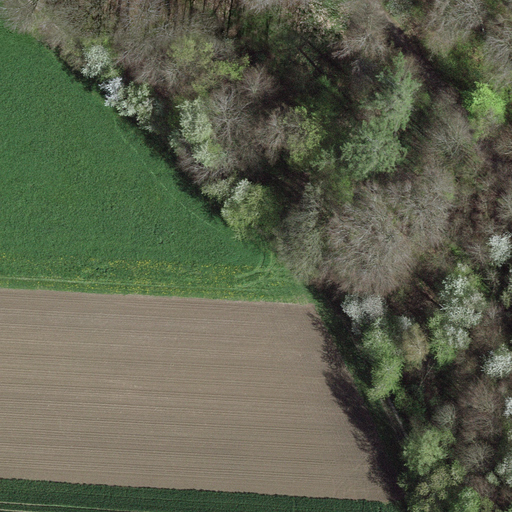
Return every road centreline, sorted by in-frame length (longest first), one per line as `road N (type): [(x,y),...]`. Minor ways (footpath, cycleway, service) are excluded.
road 1 (track): [(439,511),(326,284),(37,0)]
road 2 (track): [(352,0),(511,194)]
